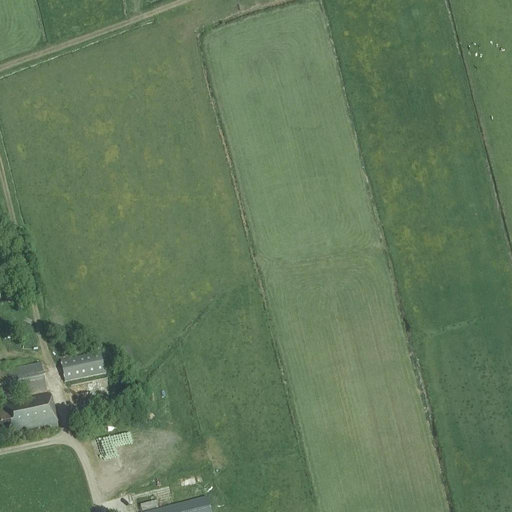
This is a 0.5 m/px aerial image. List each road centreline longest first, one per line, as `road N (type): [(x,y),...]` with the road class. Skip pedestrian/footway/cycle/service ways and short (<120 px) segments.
road 1 (track): [(60,440),(64,426),(0,165)]
road 2 (track): [(0,67),(189,0)]
road 3 (track): [(0,451),(72,443),(96,511)]
